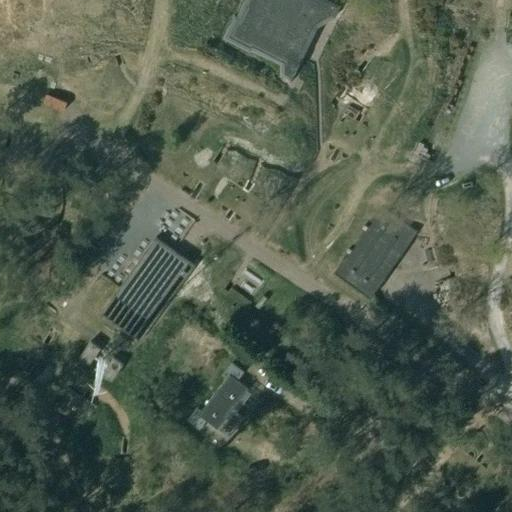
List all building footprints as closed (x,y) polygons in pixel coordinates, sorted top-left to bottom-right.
[(234,16),(222,39),(249,53),(252,52),(279,65),(280,77),(291,83),(303,56),(319,27),(323,18),(333,18),(335,17),(341,5),(331,0),(244,0),(237,15),(234,16)] [(319,27),(333,18),(323,18),(319,27)] [(109,44),(87,53),(92,66),(114,57),(109,44)] [(364,63),(348,50),(334,68),(350,81),(343,89),(348,93),(374,59),(369,56),(364,63)] [(14,80),(8,99),(41,111),(44,104),(64,111),(67,102),(47,95),(50,88),(54,89),(55,84),(52,83),(58,67),(50,64),(51,60),(46,58),(44,62),(41,61),(43,57),(38,55),(37,59),(24,55),(16,74),(12,73),(10,79),(14,80)] [(334,131),(326,143),(337,150),(340,152),(341,153),(342,153),(348,157),(349,157),(358,163),(367,149),(376,134),(367,128),(366,128),(360,124),(358,123),(355,120),(354,120),(353,119),(347,116),(346,115),(344,114),(334,131)] [(7,139),(0,136),(0,185),(6,164),(15,167),(17,161),(19,152),(10,149),(14,136),(8,134),(7,139)] [(187,143),(172,166),(182,173),(183,173),(188,177),(189,177),(199,184),(214,160),(187,143)] [(219,163),(214,160),(199,184),(204,187),(219,163)] [(235,184),(233,183),(219,204),(230,211),(234,213),(235,214),(242,218),(249,223),(263,202),(258,199),(247,192),(244,189),(242,188),(236,184),(235,184)] [(58,212),(41,201),(33,215),(55,228),(68,207),(63,204),(58,212)] [(381,206),(334,273),(369,299),(417,231),(381,206)] [(79,221),(67,241),(84,251),(88,244),(85,242),(88,238),(91,240),(96,232),(79,221)] [(492,233),(470,233),(470,248),(492,248),(492,233)] [(193,266),(155,238),(101,313),(139,341),(193,266)] [(450,278),(447,279),(453,313),(478,308),(472,278),(457,281),(457,277),(455,278),(455,281),(451,282),(450,278)] [(220,288),(206,308),(212,313),(208,319),(228,333),(250,302),(231,289),(228,293),(226,296),(222,293),(224,290),(223,289),(220,288)] [(121,352),(127,344),(116,336),(110,344),(121,352)] [(87,367),(98,350),(88,343),(76,359),(87,367)] [(110,359),(98,375),(109,382),(120,366),(110,359)] [(188,376),(232,408),(248,387),(230,374),(237,365),(229,360),(219,374),(200,360),(188,376)] [(215,430),(232,408),(188,376),(176,392),(195,406),(184,420),(192,426),(198,417),(215,430)] [(67,388),(53,409),(83,428),(96,407),(86,400),(85,403),(81,400),(82,398),(67,388)] [(386,403),(362,390),(346,418),(371,432),(367,439),(373,443),(381,428),(389,433),(397,418),(389,413),(397,397),(391,394),(386,403)] [(304,434),(276,407),(252,433),(280,459),(304,434)] [(459,447),(437,474),(445,480),(446,481),(451,485),(451,486),(453,487),(455,485),(459,488),(457,490),(458,491),(459,492),(464,496),(465,497),(466,498),(488,472),(479,464),(476,467),(473,464),(475,461),(474,460),(459,447)] [(140,468),(100,462),(95,490),(136,496),(140,468)]
